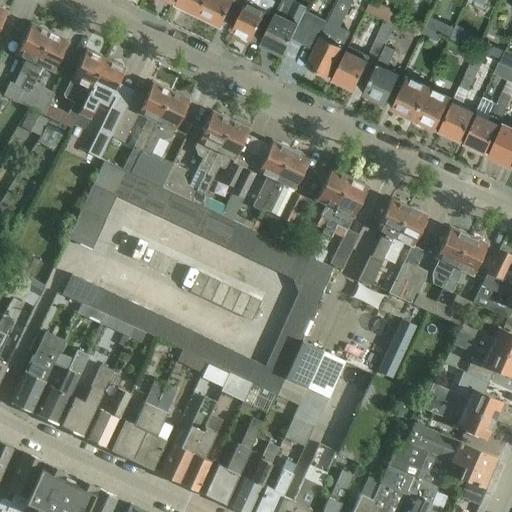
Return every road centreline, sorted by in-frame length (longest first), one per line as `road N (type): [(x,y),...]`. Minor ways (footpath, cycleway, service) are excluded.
road 1 (residential): [(511,215),(73,0)]
road 2 (residential): [(0,417),(194,511)]
